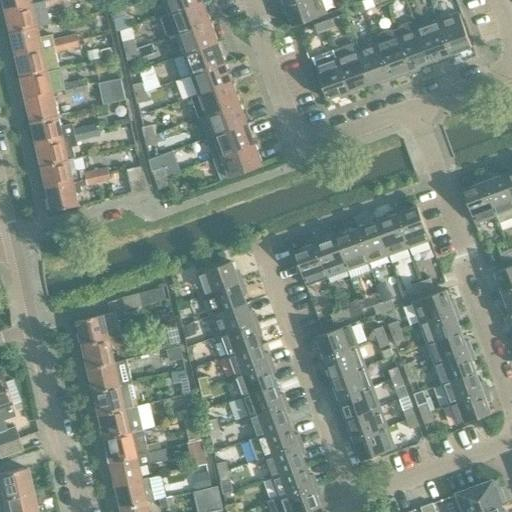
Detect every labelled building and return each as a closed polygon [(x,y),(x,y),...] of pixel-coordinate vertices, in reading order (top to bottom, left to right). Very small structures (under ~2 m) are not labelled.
[(33,5),(33,3),(32,0),(2,0),(5,12),(33,5)] [(202,2),(201,0),(164,0),(169,14),(202,2)] [(292,26),(326,14),(321,0),(300,0),(281,7),(285,16),(288,15),(292,26)] [(50,23),(47,8),(45,1),(33,3),(33,5),(5,12),(10,33),(38,26),(50,23)] [(167,38),(177,34),(210,22),(202,2),(169,14),(160,17),(167,38)] [(365,10),(362,2),(352,5),(356,14),(365,10)] [(123,7),(112,11),(115,19),(126,15),(123,7)] [(471,47),(459,13),(438,20),(452,57),(461,54),(459,51),(471,47)] [(335,28),(332,19),(322,22),(326,31),(335,28)] [(452,57),(438,20),(418,28),(430,61),(440,58),(441,61),(452,57)] [(217,43),(210,22),(177,34),(184,55),(217,43)] [(322,22),(314,25),(317,34),(326,31),(322,22)] [(409,22),(399,26),(395,30),(411,73),(420,69),(419,66),(430,61),(418,28),(417,28),(415,24),(409,22)] [(41,37),(38,26),(10,33),(16,56),(56,46),(57,52),(67,50),(66,43),(68,42),(67,37),(54,40),(53,34),(41,37)] [(376,43),(390,80),(411,73),(395,30),(395,31),(389,30),(379,33),(375,39),(376,43)] [(79,47),(77,35),(67,37),(68,42),(66,43),(67,50),(79,47)] [(136,49),(134,40),(123,42),(125,53),(136,49)] [(225,63),(217,43),(184,55),(192,75),(225,63)] [(368,84),(356,50),(353,43),(332,50),(349,95),(359,92),(358,88),(368,84)] [(380,84),(390,80),(376,43),(356,50),(368,84),(379,80),(380,84)] [(57,52),(56,46),(16,56),(21,77),(49,71),(61,68),(57,52)] [(99,49),(89,51),(91,61),(101,58),(99,49)] [(103,58),(112,56),(110,49),(101,51),(103,58)] [(125,53),(127,61),(139,58),(136,49),(125,53)] [(338,95),(340,98),(349,95),(332,50),(312,58),(327,99),(338,95)] [(232,84),(225,63),(192,75),(199,95),(199,96),(232,84)] [(49,71),(21,77),(26,100),(54,93),(49,71)] [(76,88),(77,94),(91,91),(88,79),(78,82),(79,87),(76,88)] [(121,79),(100,84),(105,104),(126,99),(121,79)] [(77,94),(76,88),(79,87),(78,82),(65,85),(67,96),(77,94)] [(146,92),(144,82),(133,85),(135,96),(146,92)] [(199,95),(192,97),(199,119),(240,104),(232,84),(199,96),(199,95)] [(135,96),(137,103),(148,101),(146,92),(135,96)] [(31,121),(59,115),(54,93),(26,100),(31,121)] [(207,139),(247,125),(240,104),(199,119),(207,139)] [(74,128),(73,123),(61,126),(59,115),(31,121),(36,143),(76,134),(77,140),(87,138),(86,131),(89,130),(87,125),(74,128)] [(87,125),(89,130),(86,131),(87,138),(101,134),(98,123),(87,125)] [(156,135),(153,125),(142,127),(145,139),(156,135)] [(214,160),(255,145),(247,125),(207,139),(214,160)] [(76,134),(36,143),(41,166),(75,158),(72,146),(78,145),(77,140),(76,134)] [(145,139),(146,146),(158,144),(156,135),(145,139)] [(242,173),(262,165),(255,145),(214,160),(221,180),(242,173)] [(41,166),(46,188),(81,179),(79,171),(77,171),(74,158),(75,158),(41,166)] [(98,170),(99,175),(96,175),(98,182),(111,179),(108,167),(98,170)] [(146,189),(141,167),(127,170),(132,192),(146,189)] [(166,177),(163,167),(152,171),(156,181),(166,177)] [(98,170),(85,173),(86,178),(88,184),(98,182),(96,175),(99,175),(98,170)] [(493,178),(492,175),(481,178),(495,216),(496,216),(499,223),(511,218),(511,198),(504,175),(493,178)] [(156,181),(158,189),(169,185),(166,177),(156,181)] [(88,184),(86,178),(81,179),(46,188),(52,211),(80,205),(77,193),(83,192),(81,186),(88,184)] [(462,190),(475,224),(495,216),(481,178),(473,182),(474,185),(462,190)] [(406,210),(404,207),(395,210),(409,248),(430,240),(417,206),(406,210)] [(385,214),(386,218),(376,221),(389,255),(409,248),(395,210),(385,214)] [(389,255),(376,221),(355,229),(368,263),(389,255)] [(347,270),(368,263),(355,229),(335,236),(347,270)] [(323,236),(313,240),(327,278),(347,270),(335,236),(324,240),(323,236)] [(305,247),(293,251),(306,285),(327,278),(313,240),(304,243),(305,247)] [(500,253),(503,262),(510,260),(507,250),(500,253)] [(492,252),(487,253),(490,263),(495,261),(492,252)] [(204,290),(197,292),(198,296),(244,280),(241,271),(235,273),(231,261),(198,273),(204,290)] [(499,283),(495,284),(498,294),(511,288),(511,265),(494,272),(499,283)] [(433,288),(430,279),(422,282),(425,291),(433,288)] [(198,296),(200,302),(208,299),(213,314),(245,302),(242,293),(248,291),(244,280),(198,296)] [(412,285),(415,294),(425,291),(422,282),(412,285)] [(141,306),(166,299),(162,287),(137,294),(141,306)] [(511,288),(498,294),(502,304),(506,302),(510,313),(511,311),(511,288)] [(446,290),(412,302),(419,322),(457,309),(454,300),(450,301),(446,290)] [(395,308),(391,299),(382,302),(386,311),(395,308)] [(358,300),(347,304),(349,308),(339,312),(342,321),(363,313),(358,300)] [(250,314),(245,302),(213,314),(219,330),(212,333),(213,337),(258,321),(255,312),(250,314)] [(373,306),(376,315),(386,311),(382,302),(373,306)] [(136,308),(124,311),(125,317),(137,315),(136,308)] [(457,321),(461,319),(457,309),(419,322),(427,343),(460,330),(457,321)] [(115,312),(107,314),(77,321),(83,344),(109,338),(108,338),(121,335),(115,312)] [(331,315),(334,324),(342,321),(339,312),(331,315)] [(213,337),(215,343),(223,340),(228,355),(261,343),(257,333),(262,331),(258,321),(213,337)] [(397,321),(389,324),(392,332),(400,329),(397,321)] [(194,323),(183,326),(187,337),(197,334),(194,323)] [(174,324),(157,327),(161,346),(178,343),(174,324)] [(320,349),(316,350),(320,359),(357,345),(349,325),(316,337),(320,349)] [(382,326),(373,330),(376,338),(385,335),(382,326)] [(396,342),(404,339),(400,329),(392,332),(396,342)] [(468,340),(465,342),(460,330),(427,343),(434,363),(472,349),(468,340)] [(380,348),(389,345),(385,335),(376,338),(380,348)] [(112,352),(109,338),(83,344),(88,368),(118,361),(116,351),(112,352)] [(265,355),(261,343),(228,355),(235,375),(273,362),(270,353),(265,355)] [(327,368),(331,378),(365,366),(357,345),(320,359),(323,369),(327,368)] [(179,347),(166,350),(169,361),(182,358),(179,347)] [(472,361),(475,360),(472,349),(434,363),(441,381),(434,384),(435,386),(475,371),(472,361)] [(193,357),(196,366),(206,362),(205,355),(193,357)] [(120,370),(118,361),(88,368),(94,391),(119,385),(116,371),(120,370)] [(277,371),(273,362),(235,375),(243,396),(276,384),(272,373),(277,371)] [(412,362),(404,365),(407,373),(415,370),(412,362)] [(331,390),(334,400),(372,386),(365,366),(331,378),(335,389),(331,390)] [(400,376),(397,367),(388,370),(391,379),(400,376)] [(410,383),(419,380),(415,370),(407,373),(410,383)] [(178,382),(186,380),(184,371),(171,374),(172,379),(178,382)] [(436,390),(443,387),(449,404),(486,390),(483,381),(479,382),(475,371),(435,386),(436,390)] [(0,432),(6,430),(2,420),(15,416),(0,373),(0,432)] [(207,376),(198,378),(200,388),(209,385),(207,376)] [(395,389),(404,385),(400,376),(391,379),(395,389)] [(119,385),(94,391),(99,415),(138,406),(132,382),(119,385)] [(280,395),(276,384),(243,396),(250,416),(288,403),(285,393),(280,395)] [(200,388),(202,397),(211,395),(209,385),(200,388)] [(346,419),(379,406),(372,386),(334,400),(338,410),(342,408),(346,419)] [(487,402),(490,400),(486,390),(449,404),(457,426),(491,413),(487,402)] [(414,394),(418,406),(421,414),(430,411),(423,391),(414,394)] [(405,410),(403,411),(406,420),(415,416),(408,396),(401,399),(405,410)] [(250,416),(257,437),(251,439),(290,425),(287,415),(292,413),(288,403),(250,416)] [(105,438),(143,429),(138,406),(99,415),(105,438)] [(349,440),(387,427),(379,406),(346,419),(350,430),(346,431),(349,440)] [(179,421),(195,417),(193,407),(177,411),(179,421)] [(424,424),(433,420),(430,411),(421,414),(424,424)] [(409,429),(418,426),(415,416),(406,420),(409,429)] [(218,428),(216,418),(207,420),(209,431),(218,428)] [(251,439),(258,459),(265,457),(303,443),(300,434),(295,436),(290,425),(251,439)] [(14,427),(6,430),(0,432),(0,445),(18,439),(14,427)] [(361,461),(395,448),(387,427),(349,440),(353,450),(357,449),(361,461)] [(212,440),(221,438),(218,428),(209,431),(212,440)] [(159,442),(147,445),(143,429),(105,438),(110,461),(135,455),(161,449),(159,442)] [(0,456),(1,458),(22,450),(18,439),(0,445),(0,456)] [(205,463),(200,440),(188,443),(193,466),(205,463)] [(307,453),(303,443),(265,457),(272,478),(305,466),(301,454),(307,453)] [(110,461),(115,484),(141,478),(138,466),(163,460),(161,449),(135,455),(110,461)] [(226,461),(217,463),(219,474),(228,471),(226,461)] [(309,476),(305,466),(272,478),(280,498),(318,485),(314,474),(309,476)] [(0,495),(31,488),(26,467),(0,473),(0,495)] [(199,490),(211,487),(207,471),(194,474),(198,490),(199,490)] [(219,474),(221,482),(230,480),(228,471),(219,474)] [(149,477),(141,479),(141,478),(115,484),(121,508),(153,501),(154,500),(149,477)] [(492,481),(480,486),(457,494),(464,511),(479,511),(500,504),(492,481)] [(280,498),(268,503),(271,511),(306,511),(320,507),(316,495),(321,494),(318,485),(280,498)] [(211,487),(199,490),(202,502),(220,498),(217,486),(211,487)] [(0,511),(34,511),(36,511),(31,488),(0,495),(0,511)] [(159,499),(161,508),(175,505),(173,496),(159,499)] [(153,503),(153,501),(121,508),(121,511),(148,511),(147,504),(153,503)] [(435,511),(433,503),(421,508),(422,511),(435,511)]
